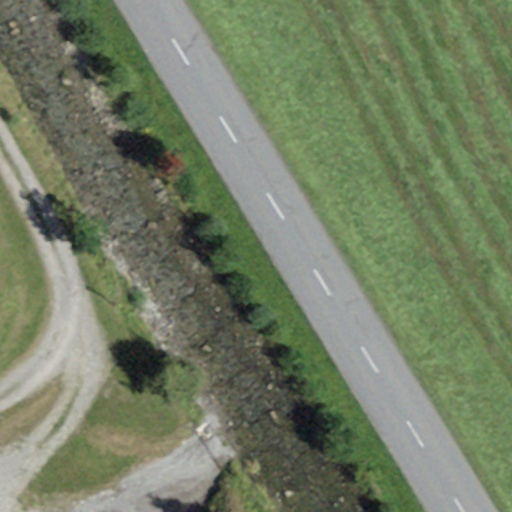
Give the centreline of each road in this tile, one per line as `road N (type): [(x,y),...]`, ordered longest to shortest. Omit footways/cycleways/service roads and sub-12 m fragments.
road 1 (tertiary): [(458,511),(158,0)]
road 2 (track): [(0,164),(84,320),(27,386),(0,404)]
